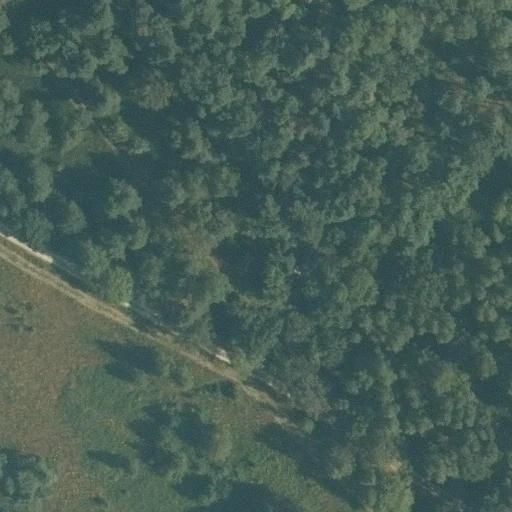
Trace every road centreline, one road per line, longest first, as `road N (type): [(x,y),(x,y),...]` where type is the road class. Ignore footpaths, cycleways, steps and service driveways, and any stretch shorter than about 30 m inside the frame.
road 1 (track): [(465,511),(300,395),(0,229)]
road 2 (unknown): [(390,511),(0,275)]
